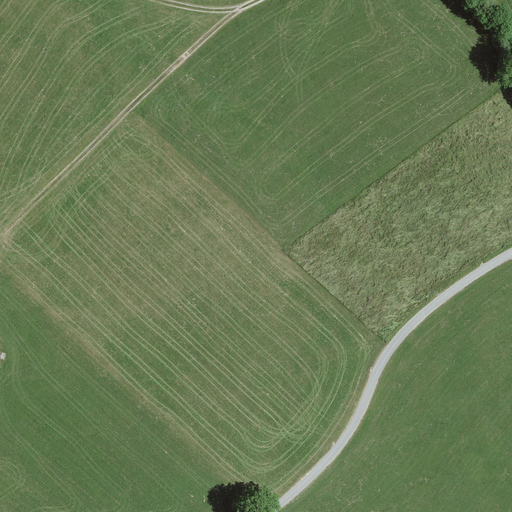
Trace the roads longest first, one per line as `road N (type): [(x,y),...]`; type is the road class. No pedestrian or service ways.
road 1 (unclassified): [(268,511),(343,441),(399,340),(511,255)]
road 2 (track): [(239,5),(0,232)]
